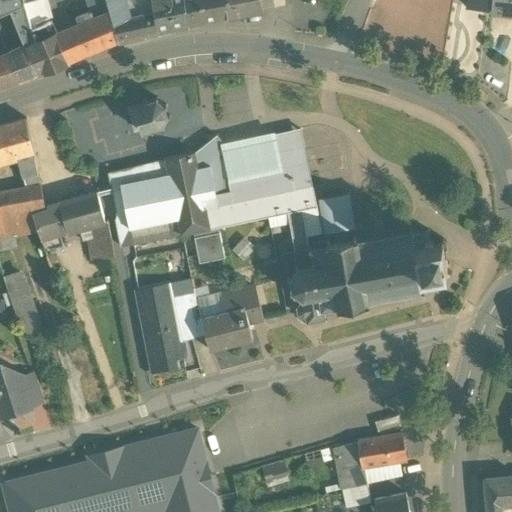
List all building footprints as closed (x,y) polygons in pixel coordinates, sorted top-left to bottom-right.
[(23,0),(0,0),(0,16),(11,14),(26,8),(24,1),(23,0)] [(104,0),(86,0),(92,19),(107,13),(104,0)] [(124,0),(107,0),(118,41),(136,39),(130,19),(124,0)] [(124,0),(130,19),(142,16),(137,0),(124,0)] [(137,0),(142,16),(154,13),(152,0),(137,0)] [(184,0),(152,0),(154,13),(158,33),(190,26),(184,0)] [(186,0),(191,25),(216,20),(212,3),(211,0),(186,0)] [(223,0),(227,18),(230,18),(225,0),(211,0),(212,3),(223,0)] [(223,0),(212,3),(216,20),(227,18),(223,0)] [(225,0),(230,18),(264,11),(261,0),(225,0)] [(467,0),(467,6),(490,9),(492,0),(467,0)] [(511,0),(493,0),(492,13),(511,14),(511,0)] [(50,22),(32,30),(28,15),(26,8),(11,14),(24,46),(26,46),(56,34),(50,22)] [(92,19),(72,28),(82,54),(115,40),(107,13),(92,19)] [(154,13),(142,16),(147,36),(158,33),(154,13)] [(142,16),(130,19),(136,39),(147,36),(142,16)] [(72,28),(56,34),(67,61),(82,54),(72,28)] [(56,34),(26,46),(37,73),(67,61),(56,34)] [(24,46),(9,53),(12,60),(19,79),(20,80),(37,73),(26,46),(24,46)] [(12,60),(0,61),(0,67),(6,83),(19,79),(12,60)] [(155,100),(147,103),(146,99),(142,100),(143,104),(135,106),(135,109),(136,109),(141,129),(140,130),(141,133),(150,130),(152,134),(154,133),(153,129),(161,127),(162,130),(165,129),(163,125),(167,118),(171,118),(170,115),(167,116),(165,108),(168,107),(166,104),(163,106),(158,101),(158,98),(155,97),(155,100)] [(26,119),(0,126),(10,160),(33,153),(26,119)] [(0,126),(0,125),(0,162),(10,160),(0,126)] [(299,129),(272,135),(219,146),(218,146),(217,145),(205,147),(205,149),(193,152),(193,151),(164,158),(164,159),(105,172),(114,215),(115,219),(121,246),(132,244),(170,235),(180,233),(177,218),(176,213),(203,207),(208,228),(216,226),(281,213),(299,209),(315,205),(299,129)] [(36,166),(27,168),(31,187),(40,186),(36,166)] [(31,187),(0,192),(0,216),(0,218),(45,209),(40,186),(31,187)] [(97,191),(59,202),(68,232),(91,227),(105,223),(97,191)] [(346,194),(319,199),(324,232),(332,231),(334,242),(346,240),(344,229),(352,228),(346,194)] [(59,202),(47,206),(49,209),(33,214),(42,238),(68,232),(59,202)] [(203,207),(176,213),(177,218),(180,233),(192,231),(193,237),(198,263),(224,257),(218,232),(217,232),(216,226),(208,228),(203,207)] [(299,209),(286,212),(294,251),(306,249),(307,247),(299,209)] [(105,223),(91,227),(93,237),(109,233),(105,223)] [(372,238),(356,241),(356,238),(354,238),(354,234),(351,234),(352,239),(346,240),(334,242),(329,243),(328,239),(325,239),(326,243),(325,243),(325,246),(310,249),(307,247),(306,249),(294,251),(284,253),(287,270),(286,276),(285,275),(285,278),(289,279),(291,289),(287,291),(289,294),(293,291),(301,297),(299,302),(295,308),(296,314),(302,318),(304,317),(305,322),(303,324),(305,325),(306,323),(322,320),(325,322),(326,320),(324,318),(322,310),(337,307),(337,310),(339,310),(339,314),(342,313),(341,309),(364,305),(365,309),(368,309),(367,305),(368,304),(368,302),(383,299),(384,303),(387,302),(386,298),(402,296),(402,300),(405,299),(405,295),(420,292),(421,296),(424,296),(423,292),(424,291),(424,290),(428,289),(436,287),(438,288),(439,287),(437,285),(434,273),(443,272),(448,275),(451,271),(446,268),(445,266),(446,266),(446,264),(448,264),(448,262),(446,262),(444,251),(445,251),(445,249),(443,249),(443,248),(442,248),(442,246),(445,240),(442,238),(438,243),(432,244),(432,242),(428,239),(427,232),(428,230),(426,229),(425,231),(417,232),(417,231),(413,232),(412,231),(411,231),(410,227),(408,228),(408,232),(393,234),(392,230),(389,231),(390,235),(374,237),(374,233),(371,234),(372,238)] [(109,233),(93,237),(97,256),(98,255),(101,266),(111,264),(110,257),(113,256),(109,233)] [(39,329),(20,272),(4,278),(22,335),(39,329)] [(191,278),(183,280),(183,284),(184,290),(193,288),(191,278)] [(193,288),(184,290),(185,298),(186,298),(197,295),(195,287),(193,288)] [(255,288),(222,296),(226,311),(202,317),(200,318),(205,336),(209,350),(252,339),(248,324),(263,320),(255,288)] [(184,290),(169,293),(170,294),(168,295),(178,342),(182,341),(193,338),(188,321),(186,298),(185,298),(184,290)] [(169,293),(138,299),(152,372),(179,367),(176,359),(186,357),(182,341),(178,342),(168,295),(170,294),(169,293)] [(197,295),(186,298),(188,321),(193,338),(205,336),(200,318),(202,317),(197,295)] [(73,319),(62,323),(70,346),(81,342),(73,319)] [(0,364),(0,414),(19,408),(20,411),(30,407),(30,405),(27,396),(28,395),(24,383),(23,384),(21,378),(20,374),(0,364)] [(35,373),(21,378),(23,384),(24,383),(28,395),(27,396),(30,405),(43,400),(35,373)] [(378,429),(403,425),(402,416),(377,420),(378,429)] [(218,511),(197,429),(2,479),(10,511),(164,511),(218,511)] [(403,435),(361,443),(363,463),(408,455),(403,435)] [(361,441),(335,447),(343,488),(367,483),(363,463),(361,443),(361,441)] [(264,465),(270,485),(291,479),(285,459),(264,465)] [(511,476),(484,480),(487,509),(511,506),(511,476)] [(367,483),(343,488),(347,506),(371,500),(367,483)] [(410,511),(406,494),(375,500),(377,511),(410,511)]
